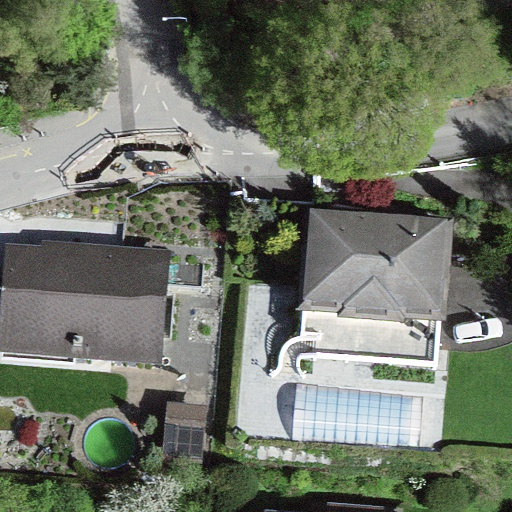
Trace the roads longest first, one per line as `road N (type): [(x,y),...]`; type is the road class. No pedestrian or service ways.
road 1 (residential): [(511,125),(268,156),(158,141)]
road 2 (residential): [(0,183),(158,141)]
road 3 (residential): [(158,141),(142,0)]
